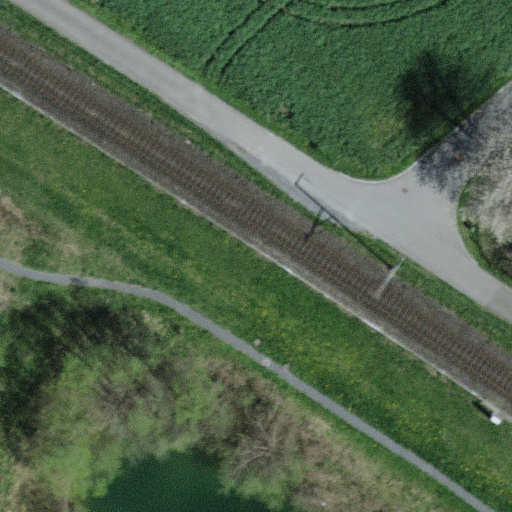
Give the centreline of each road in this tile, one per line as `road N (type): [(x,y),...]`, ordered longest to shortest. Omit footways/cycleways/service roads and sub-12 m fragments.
road 1 (unclassified): [(399,231),(31,0)]
road 2 (residential): [(399,231),(511,111)]
road 3 (unclassified): [(511,306),(399,231)]
